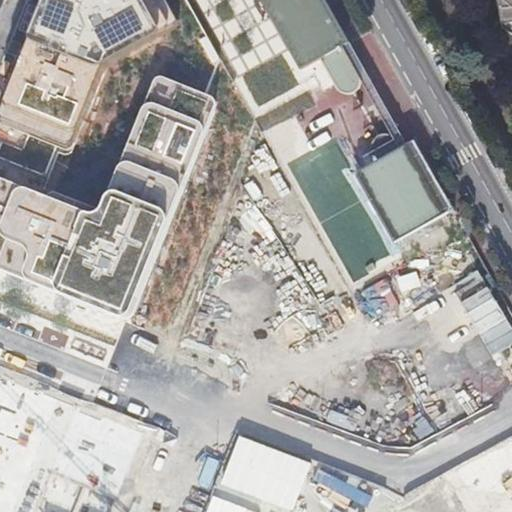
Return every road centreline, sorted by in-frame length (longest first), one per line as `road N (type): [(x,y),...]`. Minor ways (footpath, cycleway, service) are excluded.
road 1 (unknown): [(101,375),(405,474),(511,419)]
road 2 (residential): [(511,240),(380,0)]
